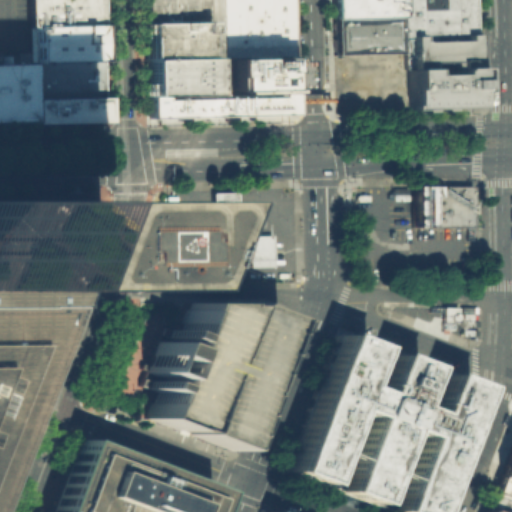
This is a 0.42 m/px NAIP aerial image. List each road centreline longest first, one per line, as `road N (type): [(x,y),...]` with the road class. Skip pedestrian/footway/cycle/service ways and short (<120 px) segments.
road 1 (secondary): [(503,158),(505,356),(452,511)]
road 2 (tertiary): [(331,511),(62,409)]
road 3 (primary): [(405,133),(127,140)]
road 4 (secondary): [(233,511),(313,303)]
road 5 (tertiary): [(313,303),(264,291),(101,289)]
road 6 (tertiary): [(502,375),(313,303)]
road 7 (residential): [(313,303),(506,297)]
road 8 (primary): [(314,165),(503,158)]
road 9 (tertiary): [(121,0),(127,140)]
road 10 (secondary): [(313,135),(309,0)]
road 11 (tertiary): [(101,289),(62,409)]
road 12 (tertiary): [(130,171),(129,209),(101,289)]
